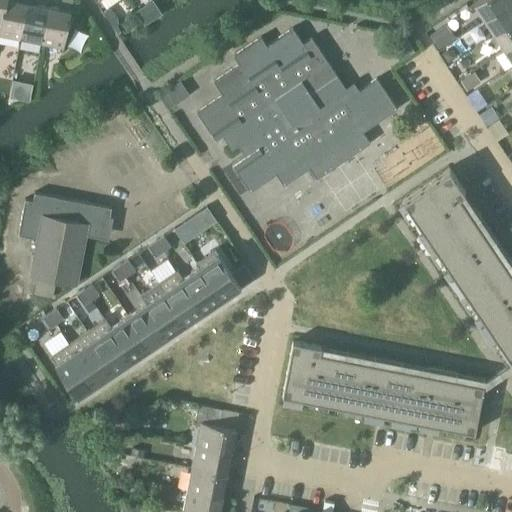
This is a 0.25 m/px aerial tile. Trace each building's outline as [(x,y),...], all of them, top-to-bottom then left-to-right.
[(27,2),(22,1),(17,0),(5,0),(1,23),(0,23),(0,33),(20,37),(27,2)] [(41,42),(48,6),(32,3),(32,0),(22,0),(22,1),(27,2),(20,37),(41,42)] [(48,6),(41,42),(63,46),(72,0),(61,0),(60,8),(48,6)] [(484,19),(510,0),(477,0),(473,3),(484,19)] [(494,34),(511,21),(511,0),(510,0),(484,19),(494,34)] [(142,4),(134,9),(140,19),(148,14),(142,4)] [(103,8),(102,11),(116,32),(119,30),(116,26),(117,25),(115,22),(117,21),(116,16),(111,9),(107,6),(103,8)] [(504,48),(511,42),(511,21),(494,34),(504,48)] [(232,162),(251,190),(276,172),(283,184),(309,166),(316,177),(370,140),(363,130),(397,106),(377,77),(351,94),(319,47),(311,53),(293,26),(267,44),(261,35),(234,54),(240,62),(214,80),(223,93),(197,111),(216,138),(229,129),(245,154),(232,162)] [(440,26),(429,33),(439,47),(449,40),(440,26)] [(447,48),(441,52),(448,61),(457,55),(453,49),(447,48)] [(474,69),(460,79),(467,89),(481,80),(474,69)] [(23,79),(19,97),(26,98),(30,81),(23,79)] [(173,84),(160,93),(169,107),(183,98),(173,84)] [(492,105),(480,113),(485,121),(487,124),(499,116),(492,105)] [(403,197),(511,359),(511,270),(460,193),(465,190),(449,166),(403,197)] [(109,218),(111,206),(34,191),(33,199),(25,198),(18,234),(37,237),(30,274),(77,283),(87,232),(99,234),(103,217),(109,218)] [(182,222),(174,227),(181,238),(189,233),(182,222)] [(164,234),(156,239),(163,250),(171,245),(164,234)] [(156,239),(148,245),(155,255),(163,250),(156,239)] [(198,266),(200,265),(223,299),(241,286),(215,248),(196,262),(198,266)] [(128,258),(120,263),(127,274),(135,269),(128,258)] [(120,263),(112,269),(120,279),(127,274),(120,263)] [(198,266),(181,277),(204,311),(223,299),(200,265),(198,266)] [(176,269),(158,281),(164,289),(187,323),(204,311),(181,277),(176,269)] [(32,278),(29,294),(51,298),(54,282),(32,278)] [(164,289),(158,281),(140,293),(146,302),(169,335),(187,323),(164,289)] [(92,282),(84,288),(92,298),(99,293),(92,282)] [(92,298),(84,288),(76,293),(84,304),(92,298)] [(169,335),(146,302),(128,313),(151,347),(169,335)] [(56,306),(48,312),(56,323),(64,317),(56,306)] [(56,323),(48,312),(41,317),(48,328),(56,323)] [(111,325),(110,326),(133,359),(151,347),(128,313),(111,325)] [(133,359),(110,326),(111,325),(105,317),(87,330),(115,371),(133,359)] [(115,371),(87,330),(69,342),(97,384),(115,371)] [(321,345),(292,340),(282,394),(475,432),(484,383),(457,378),(458,372),(428,366),(427,372),(320,352),(321,345)] [(97,384),(69,342),(50,355),(78,397),(97,384)] [(222,411),(199,406),(196,423),(200,424),(196,444),(232,451),(236,428),(219,425),(222,411)] [(127,410),(109,411),(109,428),(128,427),(127,410)] [(232,451),(196,444),(192,467),(227,474),(232,451)] [(132,446),(130,454),(142,456),(144,448),(132,446)] [(98,449),(97,457),(116,460),(118,452),(98,449)] [(227,474),(192,467),(187,489),(223,496),(227,474)] [(132,487),(130,500),(142,502),(144,489),(132,487)] [(183,511),(185,511),(219,511),(223,496),(187,489),(183,511)] [(323,511),(327,511),(333,511),(335,503),(325,501),(323,511)]
